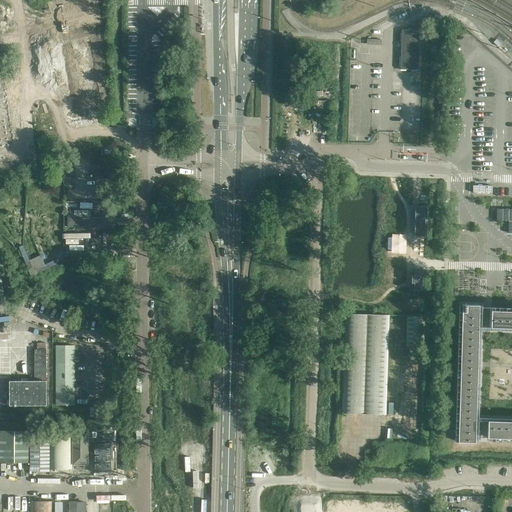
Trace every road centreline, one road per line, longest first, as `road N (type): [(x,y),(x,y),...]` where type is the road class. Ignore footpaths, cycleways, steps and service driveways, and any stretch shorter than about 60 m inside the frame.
road 1 (unclassified): [(142,511),(143,165)]
road 2 (unclassified): [(301,169),(316,188),(309,482)]
road 3 (secondary): [(226,511),(230,289)]
road 4 (secondary): [(235,157),(248,0)]
road 5 (secondary): [(217,0),(220,157)]
